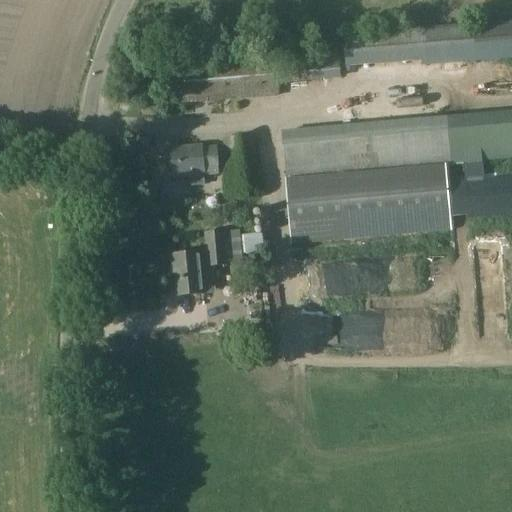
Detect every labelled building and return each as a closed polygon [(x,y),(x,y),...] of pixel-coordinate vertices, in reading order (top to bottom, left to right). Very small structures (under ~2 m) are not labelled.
[(345,73),(511,60),(511,22),(342,35),(345,73)] [(319,82),(317,62),(316,52),(180,63),(183,105),(278,97),(277,85),(319,82)] [(321,95),(338,94),(337,82),(321,83),(321,95)] [(331,174),(328,130),(282,134),(286,178),(331,174)] [(222,140),(227,196),(260,193),(254,137),(222,140)] [(202,185),(202,177),(217,176),(214,149),(202,150),(202,146),(170,149),(172,180),(190,178),(191,186),(202,185)] [(292,246),(452,232),(446,167),(287,181),(292,246)] [(205,254),(200,254),(171,257),(175,297),(203,294),(201,269),(226,267),(223,232),(203,233),(205,254)]
